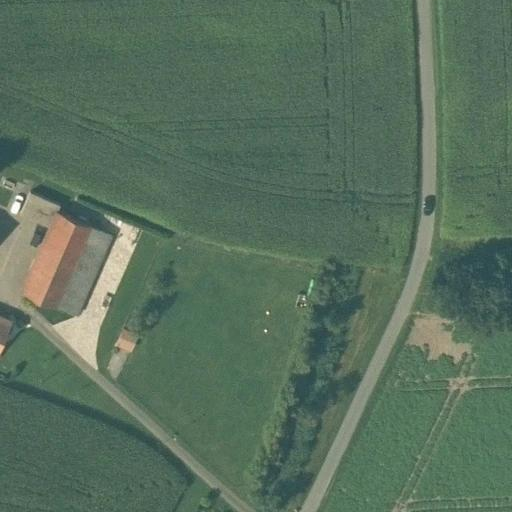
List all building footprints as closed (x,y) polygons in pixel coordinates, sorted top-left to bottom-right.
[(29,190),(20,212),(26,215),(36,193),(29,190)] [(60,203),(36,193),(26,215),(50,226),(57,209),(60,203)] [(95,226),(57,209),(50,226),(22,290),(60,307),(95,226)] [(95,226),(60,307),(76,313),(111,233),(95,226)] [(9,321),(0,317),(0,340),(4,332),(9,321)] [(35,345),(4,332),(0,340),(0,361),(23,372),(35,345)] [(51,351),(35,345),(23,372),(39,379),(51,351)] [(57,362),(54,363),(52,364),(51,367),(52,370),(54,372),(55,372),(57,373),(59,372),(61,371),(61,370),(63,367),(62,365),(62,364),(61,363),(60,363),(57,362)] [(53,372),(51,372),(50,373),(49,374),(48,375),(47,377),(48,379),(48,380),(50,382),(51,382),(53,382),(54,382),(56,382),(57,381),(58,379),(58,378),(58,377),(58,375),(57,374),(56,373),(55,372),(54,372),(53,372)]
